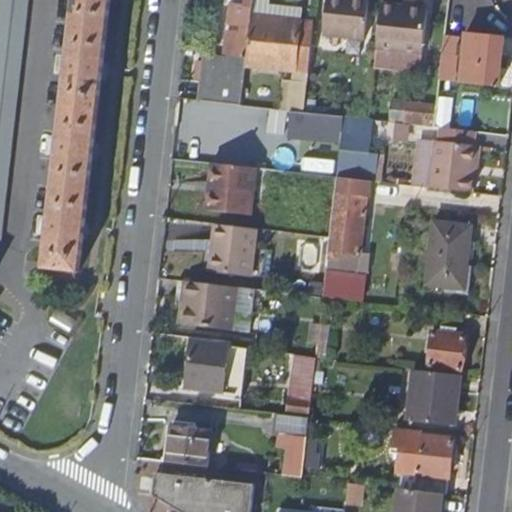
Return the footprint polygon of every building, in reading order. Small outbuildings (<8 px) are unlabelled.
[(0,0),(0,238),(28,0),(0,0)] [(47,265),(79,269),(83,231),(93,151),(103,70),(111,0),(77,0),(70,57),(64,56),(61,75),(68,75),(60,139),(55,138),(53,154),(59,155),(51,220),(44,219),(42,235),(50,236),(47,265)] [(244,56),(248,15),(249,0),(234,0),(234,6),(228,6),(228,18),(240,20),(239,31),(227,29),(224,54),(244,56)] [(324,0),(320,36),(362,42),(368,0),(366,0),(324,0)] [(380,5),(374,50),(419,56),(424,11),(380,5)] [(243,60),(243,65),(282,69),(305,72),(311,23),(248,15),(244,56),(243,60)] [(502,38),(463,33),(457,82),(496,87),(502,38)] [(199,100),(238,105),(243,65),(243,60),(204,55),(199,100)] [(304,83),(305,72),(282,69),(280,80),(304,83)] [(276,110),(297,112),(300,113),(304,83),(280,80),(276,110)] [(388,119),(394,119),(405,120),(406,104),(389,102),(388,119)] [(394,124),(432,128),(434,107),(406,104),(405,120),(394,119),(394,124)] [(339,136),(341,118),(300,113),(297,112),(295,131),(339,136)] [(202,157),(205,127),(189,125),(186,155),(202,157)] [(215,128),(205,127),(202,157),(211,158),(215,128)] [(473,146),(431,141),(425,189),(467,194),(473,146)] [(377,155),(338,151),(334,178),(335,178),(368,182),(374,183),(377,155)] [(253,169),(215,164),(212,193),(205,193),(202,211),(246,216),(253,169)] [(331,207),(335,178),(334,178),(322,177),(319,206),(331,207)] [(335,178),(331,207),(328,238),(326,256),(335,257),(336,253),(360,255),(368,182),(335,178)] [(469,227),(431,223),(424,284),(461,289),(469,227)] [(255,230),(212,224),(206,272),(250,277),(255,230)] [(181,280),(180,325),(256,329),(258,283),(181,280)] [(315,297),(274,292),(272,312),(306,316),(308,299),(315,300),(315,297)] [(51,321),(70,333),(77,322),(58,310),(51,321)] [(463,334),(431,331),(426,366),(458,370),(463,334)] [(210,341),(190,338),(186,371),(196,373),(196,378),(209,379),(210,374),(225,375),(228,354),(209,351),(210,341)] [(229,343),(210,341),(209,351),(228,354),(229,348),(229,343)] [(459,375),(411,369),(405,420),(450,425),(452,404),(455,404),(459,375)] [(306,416),(309,399),(284,396),(283,413),(306,416)] [(167,460),(206,465),(210,427),(171,422),(167,460)] [(441,492),(444,493),(451,439),(419,436),(419,430),(394,427),(392,446),(405,448),(400,488),(441,492)] [(285,433),(283,474),(306,475),(307,434),(285,433)] [(157,473),(155,497),(172,506),(181,511),(251,511),(255,485),(157,473)] [(348,494),(360,496),(362,486),(349,484),(348,494)] [(400,488),(398,487),(394,511),(438,511),(441,492),(400,488)] [(168,509),(172,506),(155,497),(153,500),(168,509)]
